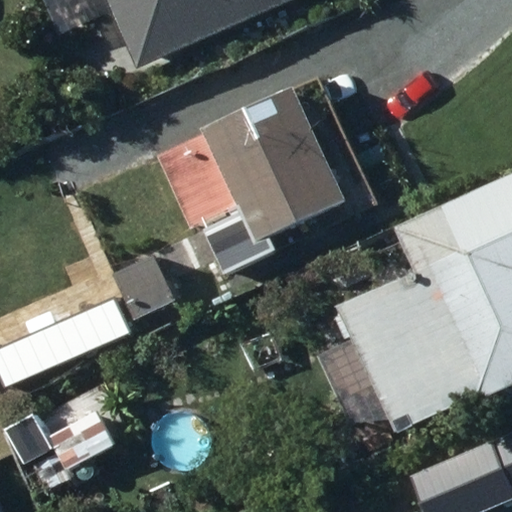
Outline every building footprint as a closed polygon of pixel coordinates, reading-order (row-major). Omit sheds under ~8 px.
[(295,0),(118,0),(150,73),(299,8),(295,0)] [(295,0),(299,8),(317,0),(295,0)] [(269,234),(224,255),(235,277),(282,255),(281,251),(369,210),(317,101),(226,144),(269,234)] [(511,195),(415,238),(434,281),(346,319),(357,343),(365,339),(409,440),(492,403),(494,408),(509,401),(511,407),(511,195)] [(165,258),(124,278),(147,325),(188,306),(165,258)] [(100,415),(61,435),(81,475),(132,450),(115,417),(104,423),(100,415)] [(511,447),(428,484),(440,511),(508,511),(511,511),(511,447)]
